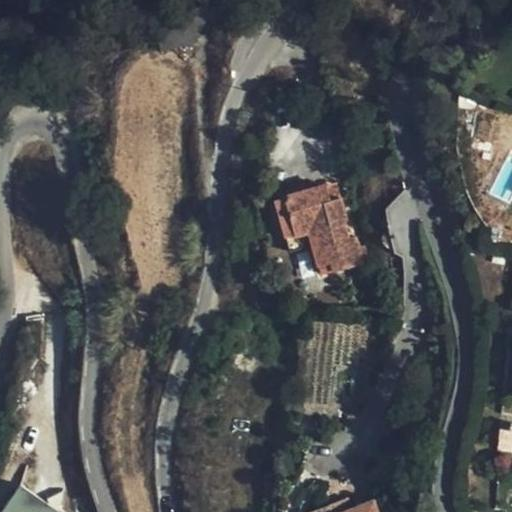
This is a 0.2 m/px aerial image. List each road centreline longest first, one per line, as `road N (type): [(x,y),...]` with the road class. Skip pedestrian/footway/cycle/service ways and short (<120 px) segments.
road 1 (residential): [(177,511),(168,456),(215,287),(217,178),(242,74),(294,13),(347,17),(382,59),(460,285),(469,381),(451,451),(449,511)]
road 2 (residential): [(0,333),(9,306),(2,153),(27,123),(60,131),(93,293),(91,427),(106,511)]
